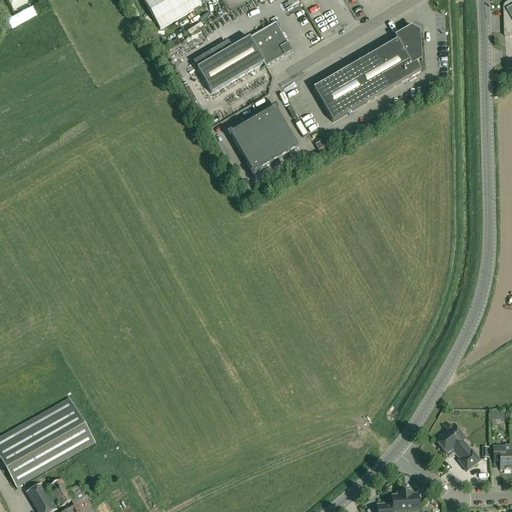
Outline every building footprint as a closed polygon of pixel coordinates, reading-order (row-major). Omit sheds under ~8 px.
[(197,0),(142,0),(160,31),(201,7),(197,0)] [(249,39),(197,70),(212,95),(264,64),(266,68),(292,52),(275,24),(249,39)] [(396,42),(314,90),(331,120),(333,123),(420,73),(416,64),(421,61),(421,62),(420,33),(411,28),(394,38),(396,42)] [(305,118),(313,114),(301,92),(293,96),(305,118)] [(271,108),(272,110),(232,134),(231,132),(226,134),(229,139),(230,138),(251,173),(249,174),(252,178),(256,176),(255,174),(298,149),(276,111),(278,110),(275,106),(271,108)] [(69,400),(0,438),(0,461),(15,490),(94,446),(69,400)] [(446,433),(435,442),(446,456),(452,451),(459,460),(457,462),(466,474),(481,462),(472,450),(471,451),(463,442),(465,441),(454,427),(453,428),(451,425),(448,425),(445,428),(445,431),(446,433)] [(499,472),(509,472),(509,446),(505,446),(504,447),(492,447),(493,470),(499,470),(499,472)] [(74,500),(68,492),(61,480),(46,489),(59,509),(63,507),(74,500)] [(74,500),(63,507),(66,511),(64,511),(94,511),(91,507),(94,505),(90,498),(86,491),(87,490),(83,483),(68,492),(74,500)] [(36,511),(54,511),(57,511),(41,485),(26,495),(36,511)] [(404,511),(417,511),(417,496),(412,496),(411,494),(404,495),(404,511)] [(385,505),(377,505),(376,511),(404,511),(404,495),(397,495),(397,497),(391,497),(392,508),(385,508),(385,505)]
